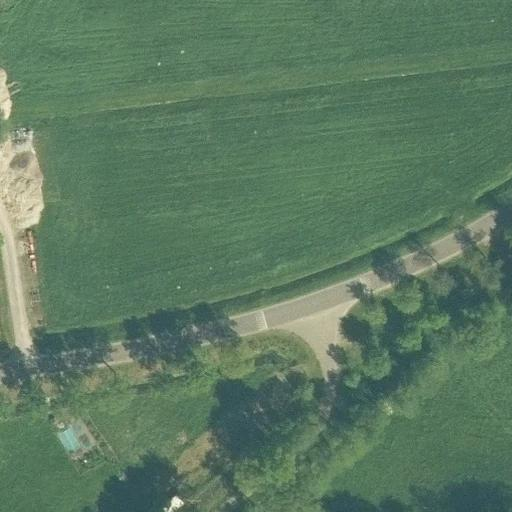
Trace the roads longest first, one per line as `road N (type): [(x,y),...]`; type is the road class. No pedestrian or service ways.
road 1 (tertiary): [(0,370),(233,330),(322,303)]
road 2 (unclassified): [(222,511),(309,438),(330,387),(322,303)]
road 3 (tertiary): [(322,303),(511,210)]
